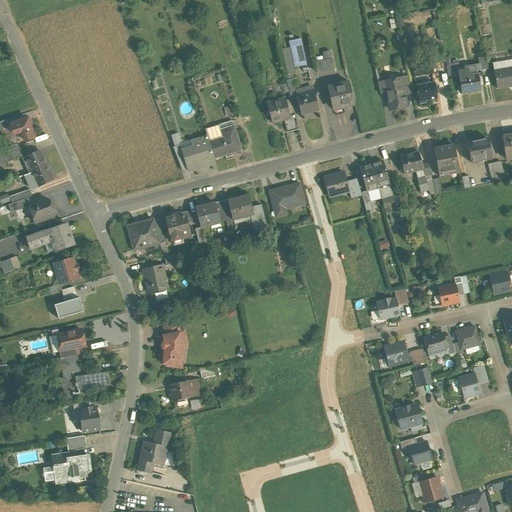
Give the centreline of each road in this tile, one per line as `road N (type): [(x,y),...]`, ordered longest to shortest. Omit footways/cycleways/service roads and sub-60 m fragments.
road 1 (residential): [(106,511),(131,397),(134,324),(94,215)]
road 2 (residential): [(94,215),(0,4)]
road 3 (residential): [(302,158),(94,215)]
road 4 (residential): [(511,112),(302,158)]
road 5 (residential): [(302,158),(340,283),(330,341)]
road 6 (residential): [(330,341),(484,311)]
road 7 (residential): [(346,451),(255,478),(257,511)]
